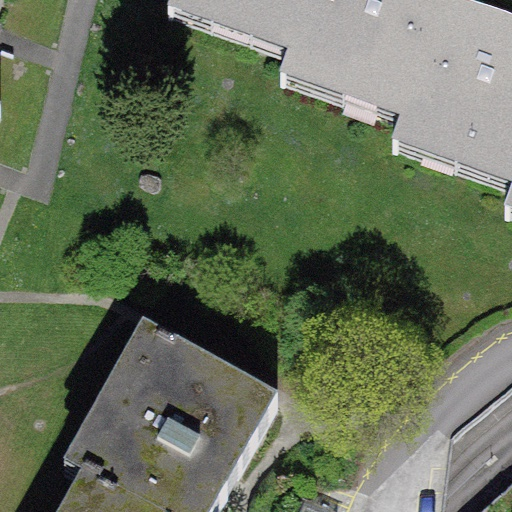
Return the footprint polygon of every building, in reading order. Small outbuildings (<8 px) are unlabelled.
[(0,0),(0,31),(11,0),(0,0)] [(300,76),(326,0),(184,0),(173,32),(300,76)] [(411,137),(452,20),(458,0),(326,0),(300,76),(293,96),(411,137)] [(511,207),(511,40),(452,20),(411,137),(400,169),(511,207)] [(0,160),(11,128),(0,124),(0,160)] [(61,483),(87,498),(113,511),(242,511),(292,420),(140,338),(61,483)] [(113,511),(87,498),(79,511),(113,511)]
